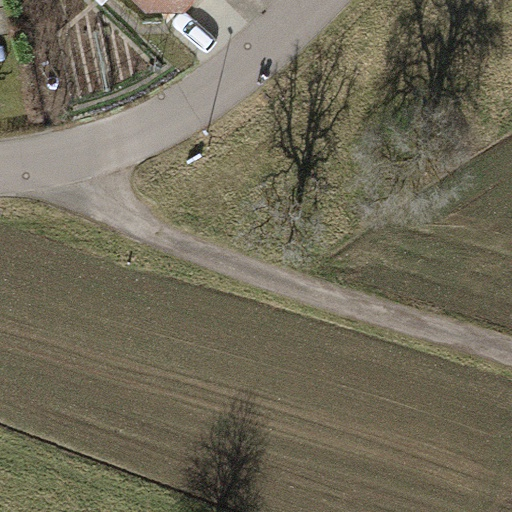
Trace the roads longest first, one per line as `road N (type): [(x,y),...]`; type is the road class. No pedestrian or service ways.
road 1 (track): [(511,362),(115,227),(18,143)]
road 2 (residential): [(283,0),(124,112),(0,144)]
